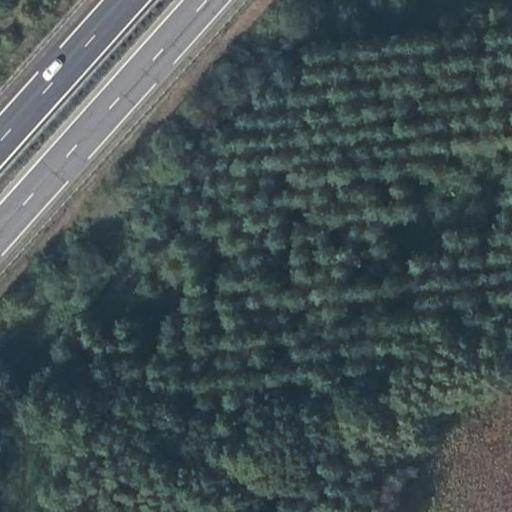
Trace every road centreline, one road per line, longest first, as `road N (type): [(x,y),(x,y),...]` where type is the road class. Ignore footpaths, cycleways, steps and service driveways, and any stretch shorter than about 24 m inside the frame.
road 1 (track): [(31,511),(34,368),(52,323),(352,0)]
road 2 (trunk): [(0,231),(207,0)]
road 3 (trunk): [(128,0),(0,143)]
